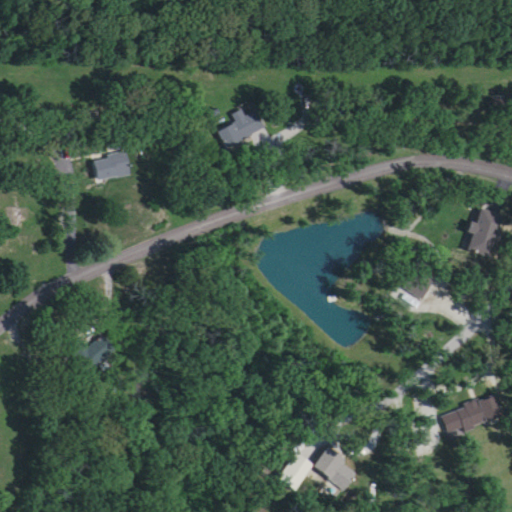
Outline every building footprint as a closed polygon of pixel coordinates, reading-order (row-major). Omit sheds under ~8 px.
[(217,132),(225,149),(265,131),(256,112),(244,117),(241,111),(229,117),(233,125),(217,132)] [(127,154),(94,159),(97,182),(130,177),(127,154)] [(473,222),(464,247),(484,254),(497,217),(483,212),(478,224),(473,222)] [(503,419),(496,398),(439,416),(446,438),(503,419)] [(343,466),(346,461),(328,449),(314,469),(346,492),(358,476),(343,466)] [(278,479),(295,492),(313,467),(297,454),(278,479)]
